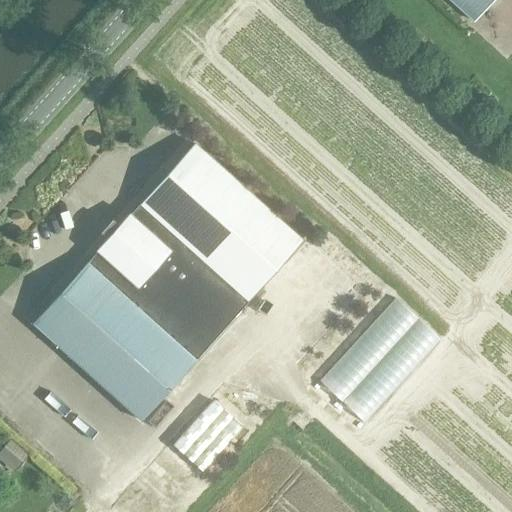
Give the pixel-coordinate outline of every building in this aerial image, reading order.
[(491,0),(453,0),(474,19),(491,0)] [(197,145),(133,217),(132,215),(119,230),(115,227),(108,235),(111,238),(98,253),(100,254),(36,325),(145,422),(306,242),(197,145)] [(396,294),(320,378),(366,420),(443,336),(396,294)] [(214,399),(174,444),(204,470),(244,426),(214,399)] [(0,460),(13,472),(28,455),(10,439),(0,450),(0,460)] [(62,511),(64,511),(74,502),(66,494),(55,504),(62,511)]
